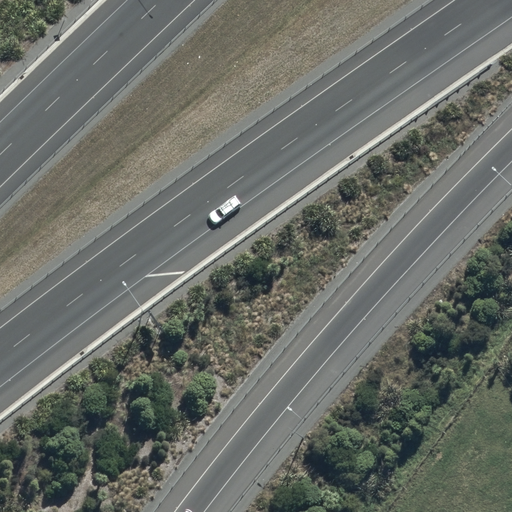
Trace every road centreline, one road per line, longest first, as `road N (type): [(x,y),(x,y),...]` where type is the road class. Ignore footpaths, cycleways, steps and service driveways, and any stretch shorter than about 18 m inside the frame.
road 1 (motorway): [(494,0),(292,138),(0,358)]
road 2 (motorway): [(511,178),(293,415),(219,511)]
road 3 (motorway): [(0,155),(162,0)]
